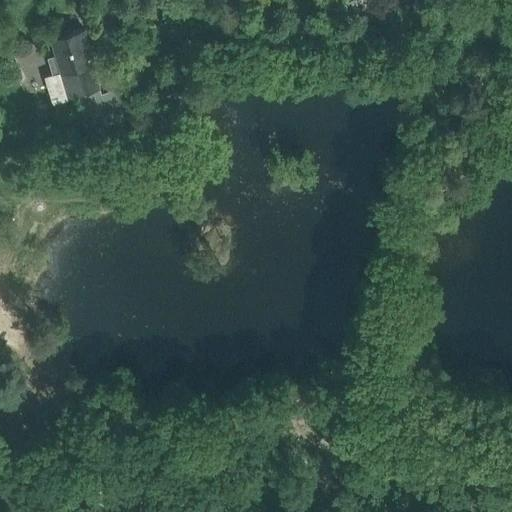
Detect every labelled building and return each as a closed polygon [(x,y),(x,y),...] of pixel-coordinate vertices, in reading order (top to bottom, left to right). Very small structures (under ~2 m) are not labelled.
[(319,0),(320,14),(343,14),(342,0),(319,0)] [(85,27),(54,36),(59,53),(50,55),(56,73),(75,67),(82,92),(101,87),(94,62),(95,62),(85,27)] [(134,83),(104,92),(113,124),(144,115),(134,83)] [(101,87),(82,92),(93,129),(113,124),(104,92),(103,92),(101,87)] [(52,99),(38,105),(45,120),(59,113),(52,99)] [(58,158),(44,158),(44,157),(30,157),(30,182),(57,183),(57,168),(58,158)] [(66,168),(57,168),(57,183),(66,183),(66,168)]
